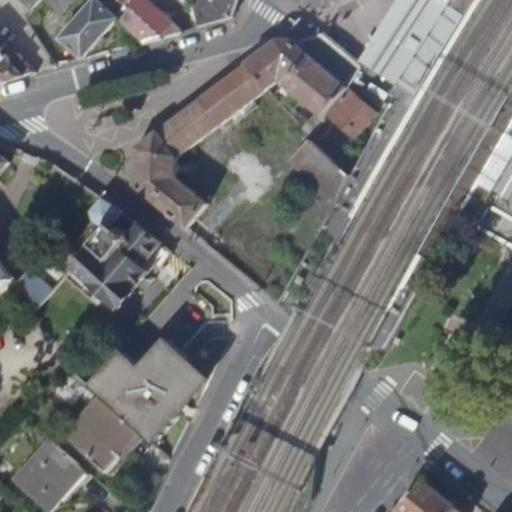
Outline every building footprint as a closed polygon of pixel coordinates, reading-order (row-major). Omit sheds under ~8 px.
[(53,0),(68,12),(77,0),(53,0)] [(102,0),(98,0),(67,37),(90,56),(123,17),(102,0)] [(102,0),(123,17),(152,42),(190,31),(152,0),(102,0)] [(191,0),(201,8),(204,27),(237,17),(244,0),(191,0)] [(465,17),(449,7),(443,3),(438,0),(400,0),(394,11),(380,32),(361,62),(392,81),(397,84),(416,97),(465,17)] [(452,0),(449,7),(465,17),(475,0),(452,0)] [(301,41),(352,85),(364,68),(343,51),(324,34),(301,41)] [(0,84),(22,78),(42,73),(25,54),(18,60),(0,39),(0,84)] [(285,80),(320,109),(328,116),(352,85),(301,41),(286,40),(270,52),(253,65),(271,91),(285,80)] [(205,101),(140,151),(139,187),(191,230),(212,205),(179,179),(182,159),(270,92),(271,91),(253,65),(205,101)] [(390,94),(373,84),(369,90),(386,100),(390,94)] [(320,109),(306,125),(312,131),(314,132),(328,116),(320,109)] [(295,161),(338,202),(353,176),(314,141),(295,161)] [(0,176),(12,161),(0,151),(0,176)] [(511,196),(502,213),(511,218),(511,196)] [(92,212),(93,222),(107,232),(113,225),(123,212),(103,198),(92,212)] [(94,248),(68,281),(91,298),(94,301),(102,291),(122,307),(151,271),(145,267),(163,244),(138,224),(132,231),(129,229),(125,230),(123,232),(113,225),(107,232),(94,248)] [(314,224),(300,248),(309,253),(322,229),(314,224)] [(288,242),(262,288),(280,303),(309,253),(300,248),(288,242)] [(0,286),(11,279),(0,262),(0,286)] [(19,281),(37,307),(55,290),(30,270),(19,281)] [(126,352),(94,387),(110,402),(146,435),(156,443),(211,380),(193,364),(195,361),(171,339),(144,369),(126,352)] [(110,402),(75,442),(117,479),(132,463),(125,457),(146,435),(110,402)] [(60,444),(24,483),(49,506),(62,492),(65,495),(89,470),(60,444)] [(400,511),(461,511),(447,500),(426,482),(400,511)]
